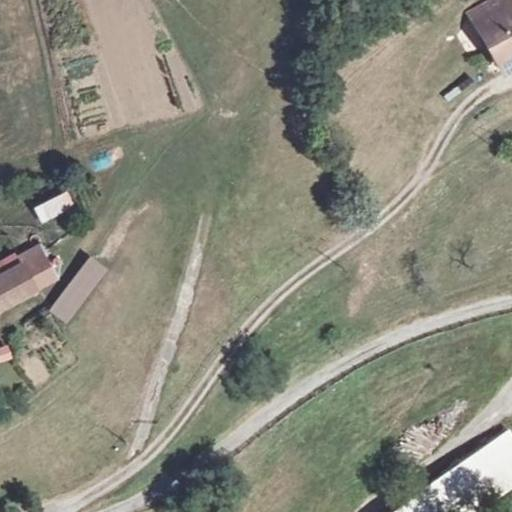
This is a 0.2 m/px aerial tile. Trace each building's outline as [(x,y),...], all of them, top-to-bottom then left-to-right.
[(511,0),(497,0),(470,13),(475,24),(505,11),(507,17),(511,14),(511,0)] [(505,11),(475,24),(497,68),(511,61),(511,14),(507,17),(505,11)] [(32,208),(40,225),(74,209),(66,192),(32,208)] [(0,300),(6,298),(5,294),(46,274),(35,251),(0,269),(0,300)] [(48,312),(67,326),(108,271),(89,257),(48,312)] [(475,511),(511,487),(511,431),(510,429),(387,511),(475,511)]
